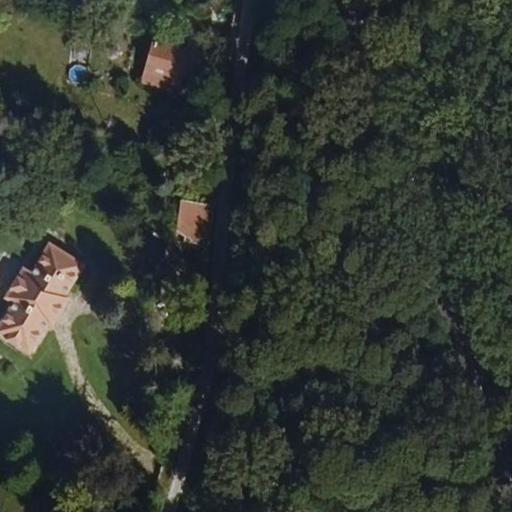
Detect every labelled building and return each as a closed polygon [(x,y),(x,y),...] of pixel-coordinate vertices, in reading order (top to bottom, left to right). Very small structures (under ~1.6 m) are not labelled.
[(180,93),(192,60),(157,50),(146,79),(148,79),(180,93)] [(187,114),(194,95),(211,100),(219,69),(192,60),(180,93),(148,79),(141,101),(187,114)] [(201,260),(202,211),(179,195),(158,228),(166,235),(201,260)] [(201,260),(166,235),(155,255),(200,286),(201,260)] [(82,295),(45,276),(41,285),(76,306),(82,295)] [(70,329),(65,327),(76,306),(41,285),(30,308),(20,303),(4,334),(12,338),(0,359),(0,372),(32,389),(47,358),(54,361),(70,329)]
